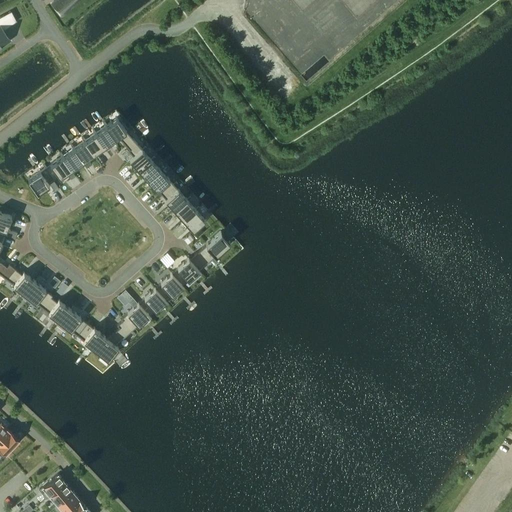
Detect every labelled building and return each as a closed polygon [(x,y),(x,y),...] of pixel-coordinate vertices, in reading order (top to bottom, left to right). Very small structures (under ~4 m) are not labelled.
[(79,0),(53,0),(51,2),(62,15),(79,0)] [(0,45),(10,39),(3,29),(17,20),(11,10),(0,15),(0,45)] [(141,148),(124,127),(118,115),(105,124),(114,138),(118,135),(130,148),(128,149),(133,155),(141,148)] [(105,124),(94,131),(103,145),(114,138),(105,124)] [(94,131),(83,139),(93,153),(103,145),(94,131)] [(83,139),(72,147),(82,160),(93,153),(83,139)] [(72,147),(61,154),(71,168),(82,160),(72,147)] [(133,155),(129,158),(140,169),(151,159),(141,148),(133,155)] [(61,154),(46,165),(54,176),(55,176),(56,175),(58,173),(59,176),(71,168),(61,154)] [(151,159),(140,169),(148,179),(160,169),(151,159)] [(46,165),(28,178),(37,191),(49,183),(49,182),(55,178),(54,176),(46,165)] [(160,169),(148,179),(157,189),(158,189),(162,193),(173,183),(160,169)] [(173,183),(162,193),(166,198),(165,198),(175,209),(187,199),(173,183)] [(187,199),(175,209),(184,219),(196,209),(187,199)] [(196,209),(184,219),(193,229),(205,218),(196,209)] [(0,210),(0,232),(3,234),(6,228),(6,229),(11,215),(0,210)] [(61,221),(46,232),(53,242),(68,232),(61,221)] [(206,243),(190,258),(199,268),(229,240),(221,230),(206,243)] [(101,273),(119,255),(111,246),(92,264),(101,273)] [(178,266),(172,271),(182,282),(199,268),(190,258),(188,256),(177,266),(178,266)] [(0,271),(7,278),(16,267),(9,262),(7,265),(0,259),(0,271)] [(16,267),(7,278),(25,291),(35,279),(24,270),(22,272),(16,267)] [(161,281),(155,286),(165,297),(182,282),(172,271),(160,281),(161,281)] [(54,275),(49,282),(55,287),(60,280),(54,275)] [(35,279),(25,291),(43,306),(51,296),(52,294),(45,288),(46,288),(35,279)] [(144,296),(139,301),(149,312),(165,297),(155,286),(144,296)] [(51,296),(43,306),(60,319),(70,307),(59,298),(57,300),(51,296)] [(127,311),(121,317),(122,319),(131,329),(149,312),(139,301),(138,301),(133,305),(127,311)] [(70,307),(60,319),(78,332),(87,321),(80,316),(81,315),(70,307)] [(95,346),(95,347),(108,357),(118,345),(115,343),(131,329),(122,319),(117,324),(119,326),(107,337),(105,334),(95,346)] [(87,321),(78,332),(95,346),(105,334),(94,326),(93,326),(87,321)] [(0,440),(10,429),(1,421),(0,421),(0,440)] [(20,438),(10,429),(0,440),(0,453),(3,456),(10,448),(12,449),(16,444),(15,443),(20,438)] [(50,495),(65,482),(58,473),(39,489),(46,498),(50,495)] [(65,482),(50,495),(57,503),(72,490),(65,482)] [(63,510),(79,497),(72,490),(57,503),(63,510)] [(79,511),(86,506),(79,497),(63,510),(61,511),(79,511)]
